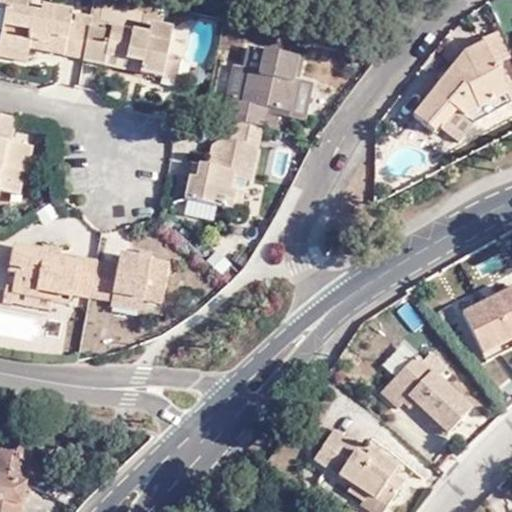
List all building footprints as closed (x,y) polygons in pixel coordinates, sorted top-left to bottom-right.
[(0,0),(0,8),(7,9),(8,0),(0,0)] [(63,55),(87,60),(93,27),(73,23),(75,12),(44,5),(41,14),(30,12),(31,0),(8,0),(7,9),(0,51),(0,55),(29,62),(31,49),(33,40),(65,45),(63,55)] [(93,27),(87,60),(109,64),(110,57),(146,64),(144,71),(163,75),(167,54),(173,26),(152,22),(150,31),(113,24),(112,30),(93,27)] [(499,32),(485,37),(494,63),(508,58),(499,32)] [(457,109),(503,86),(480,38),(455,49),(460,58),(456,63),(454,61),(435,83),(431,81),(408,113),(426,126),(429,123),(433,126),(451,104),(457,109)] [(31,49),(63,55),(65,45),(33,40),(31,49)] [(232,121),(264,126),(268,104),(293,109),(300,71),(303,54),(245,43),(241,63),(246,64),(240,97),(227,95),(223,119),(232,121)] [(183,58),(167,54),(163,75),(178,79),(183,58)] [(110,57),(109,64),(144,71),(146,64),(110,57)] [(223,94),(227,95),(240,97),(246,64),(241,63),(229,61),(223,94)] [(300,71),(293,109),(307,112),(314,75),(300,71)] [(508,96),(503,86),(457,109),(466,117),(508,96)] [(8,146),(12,121),(0,118),(0,194),(16,196),(19,179),(24,180),(29,148),(8,146)] [(253,180),(264,126),(232,121),(231,136),(220,136),(211,144),(209,163),(198,161),(196,177),(190,176),(186,199),(233,209),(237,187),(233,186),(235,176),(253,180)] [(72,293),(97,296),(102,260),(80,257),(79,261),(47,257),(48,251),(13,247),(10,278),(15,278),(13,292),(12,294),(53,300),(70,303),(72,293)] [(102,260),(97,296),(118,299),(119,292),(148,295),(166,298),(171,258),(122,253),(121,263),(102,260)] [(477,357),(511,337),(511,294),(510,289),(457,316),(477,357)] [(12,294),(13,292),(2,290),(0,306),(10,308),(11,303),(12,294)] [(119,292),(118,299),(117,308),(146,311),(148,295),(119,292)] [(50,308),(53,300),(12,294),(11,303),(50,308)] [(410,333),(423,324),(407,300),(394,309),(410,333)] [(511,347),(511,337),(477,357),(480,364),(511,347)] [(412,361),(389,385),(403,397),(409,403),(444,435),(467,411),(412,361)] [(376,395),(384,386),(367,369),(358,379),(376,395)] [(386,384),(384,386),(376,395),(392,409),(397,404),(403,397),(389,385),(388,386),(386,384)] [(403,397),(397,404),(402,409),(409,403),(403,397)] [(335,398),(325,425),(377,444),(386,417),(335,398)] [(0,434),(0,511),(13,511),(31,440),(1,433),(0,434)] [(382,485),(387,478),(395,469),(365,451),(358,460),(337,447),(339,443),(326,434),(307,461),(350,488),(369,501),(385,511),(397,494),(382,485)] [(401,487),(387,478),(382,485),(397,494),(401,487)] [(344,496),(362,508),(369,501),(350,488),(344,496)]
